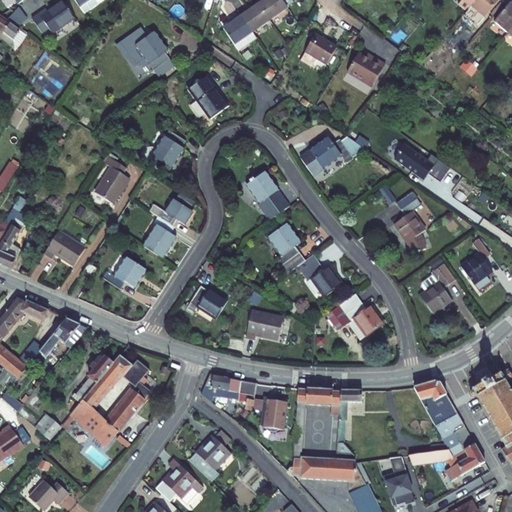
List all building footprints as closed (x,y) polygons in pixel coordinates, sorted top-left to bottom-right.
[(5,0),(7,2),(10,1),(16,10),(29,0),(5,0)] [(68,0),(81,16),(101,0),(68,0)] [(286,8),(279,0),(263,0),(256,6),(268,23),(287,10),(286,8)] [(290,0),(279,0),(286,8),(293,3),(290,0)] [(471,0),(469,4),(465,8),(478,19),(494,0),(471,0)] [(491,20),(504,31),(511,22),(511,5),(507,1),(491,20)] [(251,35),(268,23),(256,6),(248,12),(246,9),(237,16),(251,35)] [(18,28),(28,21),(20,10),(10,17),(18,28)] [(48,18),(34,28),(46,44),(52,40),(55,44),(77,27),(64,10),(50,21),(48,18)] [(251,35),(237,16),(227,23),(229,25),(221,31),(233,48),(251,35)] [(17,32),(7,24),(0,33),(0,34),(9,42),(17,32)] [(132,48),(149,73),(165,61),(160,55),(163,53),(150,35),(132,48)] [(335,49),(314,35),(303,52),(324,66),(335,49)] [(364,60),(357,56),(345,75),(370,91),(384,69),(376,64),(375,67),(364,60)] [(375,67),(376,64),(366,58),(364,60),(375,67)] [(227,109),(205,77),(189,88),(199,102),(196,104),(208,122),(227,109)] [(168,128),(151,153),(170,165),(182,146),(179,145),(184,138),(168,128)] [(338,155),(325,137),(306,151),(311,158),(302,166),(309,176),(338,155)] [(351,154),(357,147),(346,137),(340,144),(351,154)] [(402,145),(391,160),(420,182),(425,176),(436,184),(446,170),(426,155),(422,160),(402,145)] [(296,158),(302,166),(311,158),(306,151),(296,158)] [(124,165),(105,153),(101,161),(108,166),(93,191),(111,202),(127,177),(120,173),(124,165)] [(0,193),(1,194),(15,172),(5,166),(0,174),(0,193)] [(265,222),(287,206),(261,172),(242,187),(255,204),(253,206),(265,222)] [(378,184),(372,188),(383,203),(389,198),(378,184)] [(422,250),(419,238),(416,233),(421,228),(408,211),(417,205),(407,192),(391,203),(400,216),(389,224),(405,246),(406,253),(422,250)] [(155,215),(172,226),(176,220),(181,223),(190,211),(170,198),(162,210),(150,202),(146,209),(155,215)] [(0,265),(9,269),(21,250),(12,244),(27,219),(17,213),(6,231),(0,241),(0,265)] [(161,249),(163,250),(173,237),(167,233),(172,226),(155,215),(150,222),(153,224),(140,244),(157,255),(161,249)] [(274,258),(285,273),(294,266),(301,261),(291,246),(296,242),(283,224),(264,237),(278,256),(274,258)] [(53,258),(69,268),(70,268),(82,250),(56,234),(42,258),(50,263),(53,258)] [(474,250),(455,264),(469,283),(488,269),(479,257),(485,253),(473,237),(467,241),(474,250)] [(301,261),(294,266),(305,281),(307,279),(321,297),(339,283),(326,265),(320,269),(310,255),(301,261)] [(104,270),(99,277),(118,290),(122,283),(130,288),(143,269),(124,256),(111,275),(104,270)] [(432,281),(414,294),(428,313),(446,299),(437,287),(449,279),(438,262),(425,271),(432,281)] [(87,264),(81,273),(88,277),(94,268),(87,264)] [(198,287),(182,311),(188,315),(193,308),(213,321),(226,301),(206,288),(204,291),(198,287)] [(349,318),(363,337),(382,323),(368,305),(362,309),(351,294),(324,314),(335,329),(342,324),(349,318)] [(17,297),(0,316),(0,365),(5,369),(17,380),(43,349),(48,343),(39,335),(18,360),(0,345),(0,338),(23,312),(45,323),(50,312),(17,297)] [(281,321),(249,313),(243,341),(252,343),(253,338),(275,344),(281,321)] [(356,342),(363,337),(349,318),(342,324),(356,342)] [(48,343),(43,349),(49,354),(61,340),(71,348),(87,329),(67,320),(48,343)] [(81,402),(112,365),(99,355),(86,370),(89,372),(84,378),(87,380),(74,396),(81,402)] [(132,366),(120,356),(112,365),(81,402),(68,417),(105,448),(145,399),(133,389),(106,421),(92,408),(121,374),(124,376),(132,366)] [(5,369),(0,374),(0,382),(8,389),(17,380),(5,369)] [(511,379),(510,376),(499,382),(497,379),(499,378),(498,377),(496,378),(495,377),(493,378),(494,379),(480,387),(479,386),(477,387),(478,388),(476,389),(477,391),(479,390),(481,393),(474,397),(472,397),(474,403),(476,403),(479,402),(486,414),(484,415),(485,417),(487,416),(494,427),(492,428),(493,430),(494,429),(499,438),(498,439),(499,441),(500,439),(508,453),(504,456),(504,455),(502,455),(503,457),(501,458),(502,460),(505,459),(511,470),(509,471),(510,473),(511,472),(511,471),(511,390),(509,386),(511,383),(511,379)] [(218,393),(232,395),(234,384),(215,381),(208,380),(203,393),(211,401),(212,397),(217,397),(218,393)] [(453,432),(466,426),(441,382),(436,381),(413,387),(450,450),(454,463),(467,456),(453,432)] [(145,399),(150,394),(141,383),(136,387),(145,399)] [(255,386),(234,384),(232,395),(236,396),(245,396),(254,397),(255,386)] [(24,402),(8,389),(1,399),(16,412),(24,402)] [(295,406),(303,407),(330,409),(330,418),(335,418),(336,458),(354,460),(345,449),(339,449),(340,432),(338,395),(296,392),(295,406)] [(339,449),(345,449),(345,413),(361,413),(361,396),(338,395),(340,432),(339,449)] [(253,408),(254,397),(245,396),(244,407),(253,408)] [(262,400),(261,403),(260,415),(259,420),(261,420),(260,429),(260,430),(264,431),(265,433),(268,434),(272,435),(276,432),(282,433),(286,403),(262,400)] [(261,403),(254,402),(253,408),(252,413),(260,415),(261,403)] [(303,407),(295,406),(293,459),(300,461),(303,407)] [(45,415),(34,430),(51,441),(61,426),(45,415)] [(0,459),(22,447),(8,425),(0,430),(1,432),(0,432),(0,459)] [(467,456),(477,446),(466,426),(453,432),(467,456)] [(221,431),(215,438),(225,448),(232,440),(221,431)] [(119,436),(116,440),(127,449),(130,445),(119,436)] [(213,437),(190,461),(215,484),(222,477),(216,471),(232,454),(225,448),(215,438),(213,437)] [(486,463),(477,446),(467,456),(454,463),(455,465),(445,471),(452,482),(486,463)] [(450,450),(409,455),(411,467),(454,463),(450,450)] [(293,459),(292,479),(349,483),(356,483),(356,466),(356,464),(300,461),(293,459)] [(203,487),(175,461),(170,466),(174,471),(163,482),(181,499),(186,504),(198,493),(203,487)] [(380,511),(368,487),(356,466),(356,483),(349,483),(350,495),(358,511),(380,511)] [(394,510),(416,503),(407,475),(396,479),(394,474),(383,477),(394,510)] [(65,498),(45,480),(29,497),(44,511),(54,500),(59,504),(65,498)] [(165,511),(155,502),(146,511),(165,511)]
